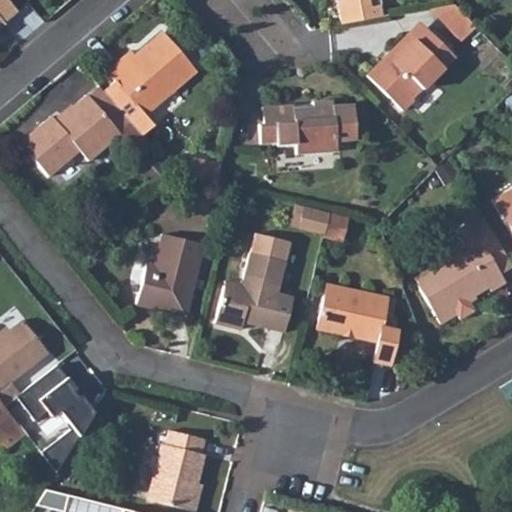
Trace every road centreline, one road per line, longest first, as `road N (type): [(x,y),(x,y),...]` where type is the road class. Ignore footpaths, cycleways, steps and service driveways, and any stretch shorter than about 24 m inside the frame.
road 1 (residential): [(303,423),(234,390),(124,362),(0,207)]
road 2 (residential): [(511,354),(373,430),(303,423)]
road 3 (residential): [(107,0),(0,97)]
